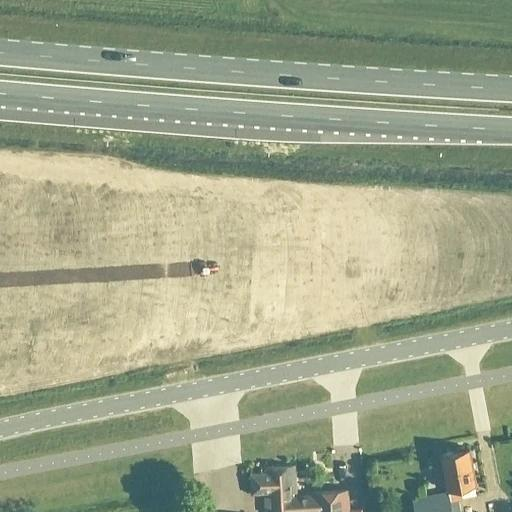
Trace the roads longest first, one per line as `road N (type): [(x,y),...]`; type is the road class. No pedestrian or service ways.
road 1 (unclassified): [(511,330),(0,430)]
road 2 (primary): [(0,95),(511,132)]
road 3 (primary): [(511,90),(0,54)]
